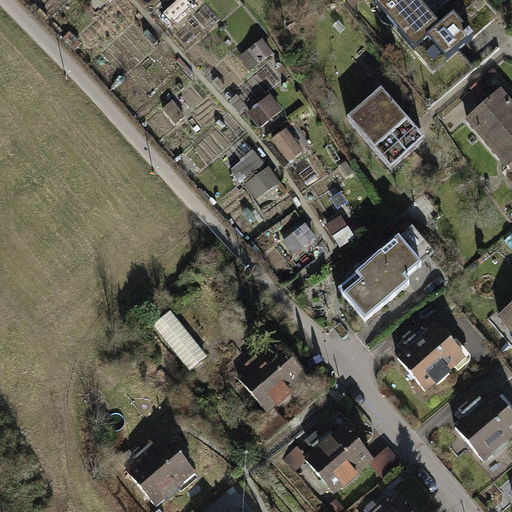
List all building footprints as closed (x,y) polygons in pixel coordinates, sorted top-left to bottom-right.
[(179,0),(170,0),(155,15),(168,29),(189,10),(179,0)] [(361,0),(360,1),(407,55),(408,54),(421,68),(440,51),(428,37),(441,26),(427,9),(430,7),(423,0),(361,0)] [(479,0),(469,0),(450,17),(477,29),(493,16),(479,0)] [(257,45),(240,57),(250,72),(267,60),(257,45)] [(374,92),(341,121),(385,172),(418,142),(374,92)] [(511,112),(493,92),(458,123),(507,177),(511,172),(511,112)] [(262,98),(243,112),(256,130),(276,116),(262,98)] [(171,101),(163,108),(179,125),(186,118),(171,101)] [(289,129),(274,140),(291,163),(306,152),(289,129)] [(253,151),(231,168),(242,182),(264,165),(253,151)] [(271,169),(247,186),(257,200),(281,183),(271,169)] [(343,216),(327,226),(340,246),(356,236),(343,216)] [(307,225),(285,241),(296,256),(318,240),(307,225)] [(415,227),(405,235),(425,259),(435,251),(415,227)] [(334,291),(360,322),(403,286),(398,280),(413,267),(392,241),(334,291)] [(511,299),(487,321),(511,348),(511,299)] [(167,313),(151,326),(189,371),(205,358),(167,313)] [(444,323),(399,359),(426,392),(471,355),(444,323)] [(271,346),(224,381),(253,419),(300,384),(271,346)] [(511,419),(492,396),(448,432),(474,465),(511,434),(511,419)] [(339,428),(293,461),(322,500),(368,464),(339,428)] [(164,439),(123,472),(155,511),(196,478),(164,439)] [(408,511),(396,497),(377,511),(408,511)]
